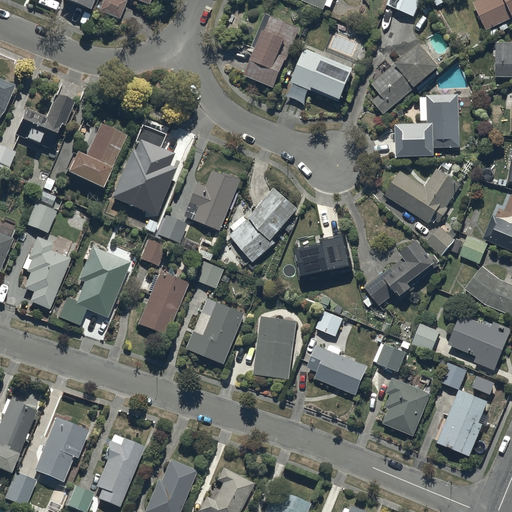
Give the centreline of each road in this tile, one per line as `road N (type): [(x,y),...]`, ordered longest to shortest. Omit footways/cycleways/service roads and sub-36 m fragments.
road 1 (residential): [(0,338),(299,439),(479,511)]
road 2 (residential): [(177,40),(229,113),(347,167)]
road 3 (residential): [(177,40),(150,56),(106,64),(0,23)]
